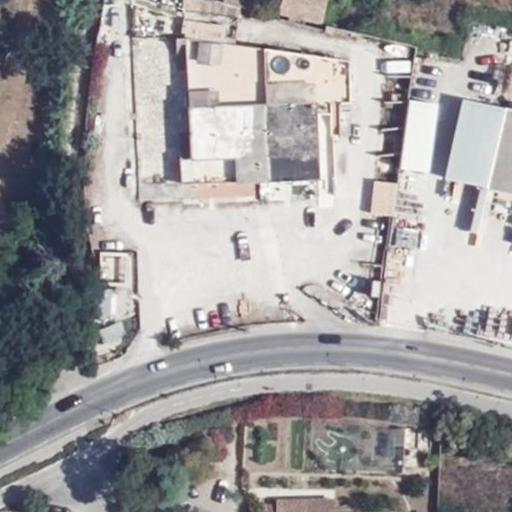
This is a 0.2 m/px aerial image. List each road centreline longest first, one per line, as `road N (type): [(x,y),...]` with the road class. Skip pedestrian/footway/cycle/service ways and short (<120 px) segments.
road 1 (primary): [(75,409),(199,362),(274,349),(397,352),(511,375)]
road 2 (unclassified): [(75,409),(67,385),(72,198),(90,0)]
